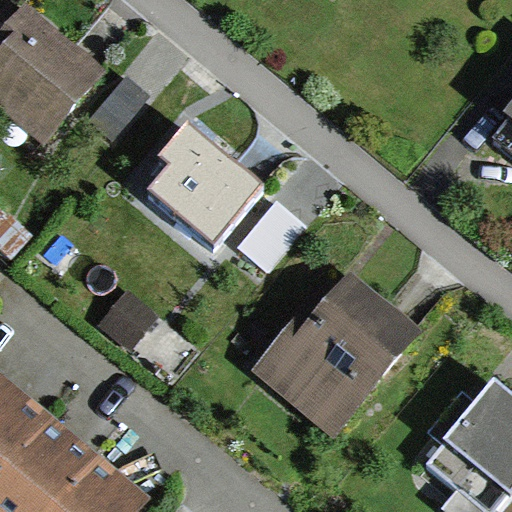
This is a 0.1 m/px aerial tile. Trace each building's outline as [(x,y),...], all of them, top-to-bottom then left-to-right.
[(28,0),(21,0),(0,24),(0,108),(45,147),(111,72),(28,0)] [(130,75),(92,122),(116,141),(154,94),(130,75)] [(511,104),(507,111),(511,115),(494,138),(511,152),(511,104)] [(188,132),(161,165),(174,176),(154,201),(216,252),(264,194),(188,132)] [(278,203),(241,247),(269,271),(307,227),(278,203)] [(0,216),(0,241),(20,259),(33,245),(0,216)] [(351,268),(316,308),(308,301),(251,367),(328,434),(420,328),(351,268)] [(0,470),(50,411),(0,368),(0,470)] [(511,394),(500,385),(430,469),(461,495),(446,511),(506,511),(502,509),(511,497),(511,394)] [(47,511),(99,452),(50,411),(0,470),(0,511),(47,511)] [(135,511),(149,495),(99,452),(47,511),(135,511)] [(511,511),(511,497),(502,509),(506,511),(511,511)]
